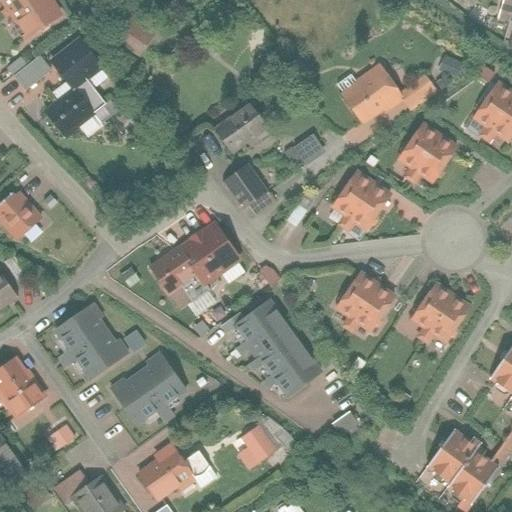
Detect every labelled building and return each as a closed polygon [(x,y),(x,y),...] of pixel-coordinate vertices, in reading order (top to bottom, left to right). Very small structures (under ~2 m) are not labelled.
[(47,15),(37,0),(0,0),(0,16),(13,36),(47,15)] [(511,0),(495,0),(490,21),(511,27),(511,0)] [(106,12),(93,33),(123,51),(136,31),(106,12)] [(61,33),(34,55),(55,82),(67,72),(83,60),(61,33)] [(0,73),(8,84),(34,64),(22,48),(0,64),(0,73)] [(359,64),(323,90),(346,123),(382,97),(359,64)] [(26,106),(47,131),(88,98),(67,72),(55,82),(26,106)] [(381,93),(392,109),(419,89),(408,74),(381,93)] [(511,105),(511,97),(478,78),(455,118),(493,139),(511,105)] [(232,105),(195,127),(211,154),(248,131),(232,105)] [(441,142),(404,121),(381,160),(419,181),(441,142)] [(290,156),(307,145),(296,127),(278,138),(290,156)] [(234,198),(239,207),(258,197),(235,155),(206,171),(224,203),(234,198)] [(373,189),(336,167),(313,207),(351,228),(373,189)] [(24,213),(0,185),(0,233),(0,234),(24,213)] [(284,189),(272,215),(283,220),(295,194),(284,189)] [(224,255),(197,219),(164,244),(191,280),(224,255)] [(159,248),(135,265),(160,300),(184,283),(159,248)] [(9,269),(0,256),(0,274),(0,275),(9,269)] [(360,279),(340,267),(315,306),(336,318),(360,279)] [(456,300),(418,278),(396,318),(433,339),(456,300)] [(360,279),(336,318),(356,329),(380,291),(360,279)] [(302,368),(250,295),(218,321),(270,391),(302,368)] [(107,353),(75,301),(40,322),(72,374),(107,353)] [(511,366),(511,345),(494,338),(475,379),(501,391),(511,366)] [(166,386),(141,349),(92,382),(118,419),(166,386)] [(0,351),(0,409),(27,392),(0,351)] [(511,370),(499,399),(511,404),(511,370)] [(511,406),(510,405),(477,451),(486,458),(511,421),(511,406)] [(49,413),(38,419),(50,439),(61,433),(49,413)] [(260,446),(240,421),(224,434),(231,443),(241,457),(243,459),(260,446)] [(458,438),(432,426),(414,467),(440,479),(458,438)] [(231,443),(220,450),(230,465),(241,457),(231,443)] [(155,445),(120,467),(139,498),(174,476),(155,445)] [(481,458),(455,446),(437,487),(463,499),(481,458)] [(199,475),(182,449),(166,459),(183,485),(199,475)] [(71,511),(101,511),(110,507),(87,471),(57,490),(71,511)] [(445,493),(439,502),(448,508),(454,499),(445,493)] [(154,511),(147,501),(131,511),(154,511)]
